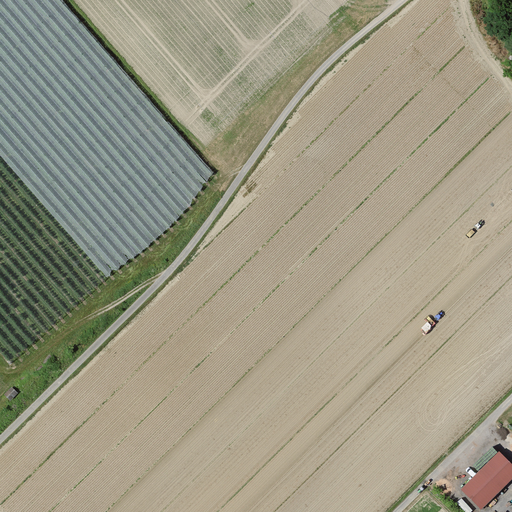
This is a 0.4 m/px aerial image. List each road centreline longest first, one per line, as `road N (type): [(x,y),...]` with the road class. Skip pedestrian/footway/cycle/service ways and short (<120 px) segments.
road 1 (track): [(404,0),(320,71),(193,245),(0,440)]
road 2 (track): [(511,398),(397,511)]
